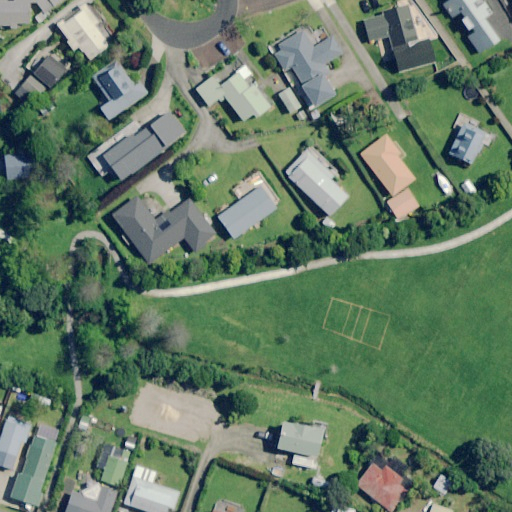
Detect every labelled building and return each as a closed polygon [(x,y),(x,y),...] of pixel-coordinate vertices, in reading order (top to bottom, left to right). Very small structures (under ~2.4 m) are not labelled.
[(17,29),(17,27),(30,27),(29,0),(0,0),(0,26),(10,26),(10,28),(17,29)] [(64,0),(34,0),(45,14),(64,0)] [(449,0),(445,4),(454,17),(461,13),(465,19),(461,22),(467,30),(472,27),(475,32),(468,37),(480,55),(499,41),(484,19),(490,15),(480,0),(449,0)] [(99,23),(87,7),(57,31),(73,51),(79,47),(90,61),(110,46),(95,26),(99,23)] [(418,41),(409,7),(385,13),(386,16),(363,22),(369,43),(389,37),(392,48),(418,41)] [(313,45),(303,29),(271,48),(284,70),(291,66),(315,106),(336,94),(325,76),(330,73),(324,63),(342,52),(332,34),(313,45)] [(67,70),(49,56),(34,74),(51,89),(67,70)] [(134,88),(115,62),(93,77),(110,102),(101,109),(109,120),(148,94),(140,83),(134,88)] [(252,75),(245,67),(224,82),(217,74),(196,89),(209,107),(224,96),(243,122),(253,115),(256,119),(274,106),(259,85),(252,91),(244,80),(252,75)] [(46,89),(31,76),(16,94),(31,107),(46,89)] [(290,114),(294,112),(301,123),(308,119),(300,106),(284,80),(273,87),(290,114)] [(102,177),(112,169),(122,183),(186,134),(169,112),(136,137),(133,134),(105,155),(92,165),(102,177)] [(485,134),(463,123),(448,154),(470,165),(485,134)] [(400,155),(386,136),(360,155),(392,197),(415,180),(397,157),(400,155)] [(333,177),(307,152),(285,174),(330,217),(348,198),(330,180),(333,177)] [(0,180),(38,178),(37,154),(3,156),(3,161),(0,160),(0,180)] [(476,193),(468,181),(460,186),(468,198),(476,193)] [(277,209),(261,187),(219,218),(235,240),(277,209)] [(418,208),(408,190),(386,203),(397,221),(418,208)] [(155,221),(137,197),(112,217),(149,265),(184,238),(196,254),(207,245),(205,243),(216,235),(189,200),(173,212),(170,209),(155,221)] [(335,225),(327,218),(320,226),(328,233),(335,225)] [(92,419),(84,415),(79,428),(87,431),(92,419)] [(0,436),(0,464),(12,468),(20,441),(26,442),(32,423),(6,416),(0,436)] [(282,420),(276,448),(316,457),(322,429),(282,420)] [(8,497),(37,507),(42,494),(38,493),(55,443),(34,436),(21,473),(17,471),(8,497)] [(109,456),(100,480),(119,486),(127,462),(109,456)] [(352,484),(390,511),(391,511),(408,490),(399,484),(403,478),(385,466),(382,470),(369,460),(352,484)] [(136,465),(122,504),(145,511),(166,511),(168,507),(173,509),(179,492),(152,482),(156,472),(136,465)] [(453,484),(441,476),(436,484),(448,492),(453,484)] [(71,490),(63,511),(109,511),(117,492),(100,486),(96,499),(71,490)] [(429,511),(450,511),(452,509),(432,502),(429,511)]
